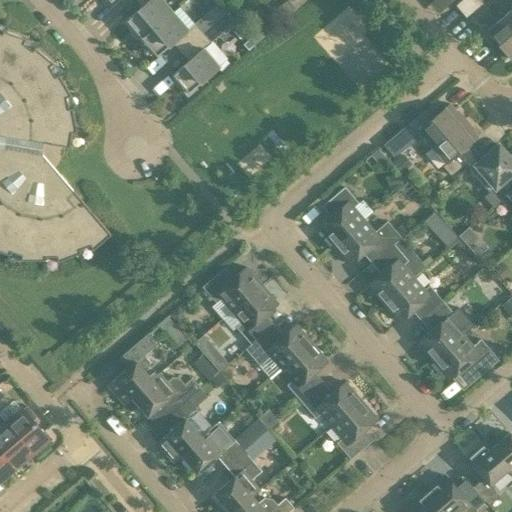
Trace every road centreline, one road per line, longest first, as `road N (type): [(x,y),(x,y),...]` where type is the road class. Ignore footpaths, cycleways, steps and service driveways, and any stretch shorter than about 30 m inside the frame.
road 1 (residential): [(441,431),(271,223),(274,209),(455,57)]
road 2 (residential): [(135,150),(127,105),(36,0)]
road 3 (residential): [(178,511),(76,377)]
road 4 (residential): [(82,446),(0,347)]
road 5 (residential): [(441,431),(347,511)]
